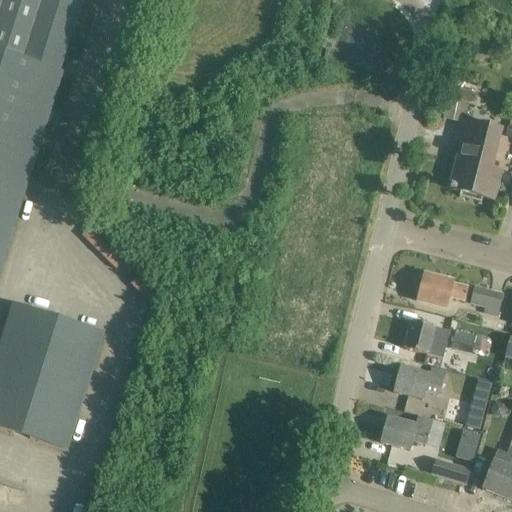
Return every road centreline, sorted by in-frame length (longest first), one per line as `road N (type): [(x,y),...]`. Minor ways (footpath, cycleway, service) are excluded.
road 1 (unclassified): [(318,479),(382,226)]
road 2 (unclassified): [(382,226),(425,35),(422,11),(410,0)]
road 3 (residential): [(511,259),(382,226)]
